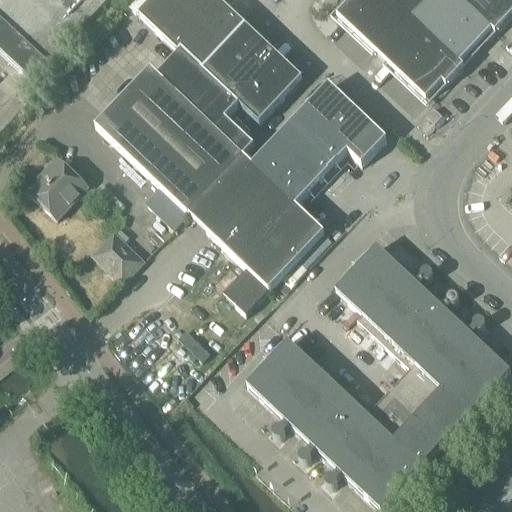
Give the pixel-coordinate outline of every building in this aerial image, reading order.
[(0,0),(0,24),(48,68),(111,0),(0,0)] [(157,0),(137,21),(158,41),(198,0),(157,0)] [(224,12),(209,0),(198,0),(158,41),(174,56),(177,52),(182,57),(224,12)] [(336,22),(373,58),(407,22),(384,0),(350,0),(349,1),(352,5),(336,22)] [(384,0),(407,22),(427,0),(384,0)] [(453,0),(427,0),(407,22),(462,73),(463,72),(459,69),(491,36),(494,39),(495,38),(453,0)] [(511,0),(453,0),(495,38),(511,20),(511,0)] [(245,31),(236,23),(224,12),(182,57),(202,76),(245,31)] [(373,58),(425,106),(441,88),(445,92),(462,73),(407,22),(373,58)] [(48,68),(0,24),(0,57),(30,86),(48,68)] [(264,49),(245,31),(202,76),(221,94),(222,94),(264,49)] [(283,67),(264,49),(222,94),(237,110),(240,113),(283,67)] [(182,57),(177,52),(174,56),(155,80),(157,81),(243,163),(251,153),(221,126),(237,110),(198,78),(202,76),(182,57)] [(301,85),(283,67),(240,113),(259,130),(301,85)] [(187,221),(243,163),(157,81),(155,80),(150,75),(95,133),(187,221)] [(303,117),(346,159),(361,172),(385,146),(328,91),(303,117)] [(433,130),(441,122),(433,114),(425,122),(433,130)] [(346,159),(303,117),(277,144),(321,186),(346,159)] [(251,172),(280,199),(295,213),(321,186),(277,144),(251,172)] [(243,163),(187,221),(225,257),(280,199),(251,172),(243,163)] [(56,226),(86,193),(56,164),(47,174),(50,177),(28,200),(56,226)] [(280,199),(225,257),(268,298),(323,240),(295,213),(280,199)] [(143,268),(137,263),(114,240),(93,262),(122,290),(143,268)] [(373,511),(384,511),(420,474),(425,479),(425,480),(425,481),(426,482),(426,483),(427,484),(427,485),(428,486),(429,486),(430,486),(431,487),(432,487),(434,486),(435,486),(436,485),(437,484),(438,483),(438,482),(438,480),(438,479),(438,478),(437,477),(437,476),(435,475),(433,474),(431,474),(430,474),(425,469),(465,427),(470,432),(470,433),(470,434),(470,435),(470,436),(472,437),(473,438),(474,439),(476,439),(478,439),(479,439),(479,438),(480,438),(481,437),(482,436),(482,435),(482,434),(482,433),(482,432),(482,431),(482,430),(481,429),(479,427),(478,427),(477,426),(475,426),(469,422),(510,378),(472,343),(477,337),(478,338),(479,337),(481,337),(482,336),(483,334),(484,334),(484,333),(484,332),(484,331),(484,330),(484,329),(483,328),(483,327),(482,326),(481,326),(480,325),(479,325),(478,325),(477,325),(476,325),(474,326),(473,327),(472,329),(472,330),(471,331),(471,332),(472,333),(467,338),(446,318),(451,313),(452,313),(453,313),(454,312),(456,311),(457,310),(458,309),(458,308),(458,307),(458,306),(458,305),(458,304),(457,303),(456,302),(454,301),(452,300),(451,300),(449,301),(448,301),(448,302),(446,303),(446,304),(445,305),(445,306),(445,307),(445,308),(441,313),(419,293),(424,288),(426,288),(428,288),(429,287),(430,286),(431,285),(431,284),(431,283),(432,282),(432,281),(431,280),(431,279),(430,278),(429,277),(428,276),(426,276),(425,276),(423,276),(421,277),(420,279),(419,280),(419,281),(419,283),(419,284),(414,289),(376,253),(334,297),(361,322),(356,327),(408,377),(405,381),(371,416),(319,367),(314,372),(288,347),(246,392),(284,428),(279,433),(277,433),(276,433),(275,434),(274,435),(273,436),(272,437),(272,438),(272,439),(272,440),(272,441),(273,443),(274,444),(275,445),(276,446),(278,446),(279,446),(280,445),(281,445),(282,444),(283,443),(284,442),(284,440),(284,439),(284,438),(289,432),(310,452),(305,457),(303,457),(302,458),(301,459),(299,460),(299,461),(298,462),(298,463),(298,464),(298,465),(298,466),(299,467),(299,468),(300,469),(302,470),(303,470),(305,470),(307,469),(308,469),(309,468),(309,467),(310,466),(310,465),(311,464),(311,463),(310,462),(315,457),(336,477),(331,482),(330,482),(329,482),(328,483),(326,484),(325,485),(324,486),(324,487),(324,488),(324,489),(324,490),(325,492),(326,493),(327,494),(328,494),(329,495),(331,495),(333,494),(334,493),(335,493),(336,492),(336,491),(337,490),(337,489),(337,488),(337,487),(341,482),(373,511)] [(253,312),(204,262),(149,320),(201,372),(253,312)]
